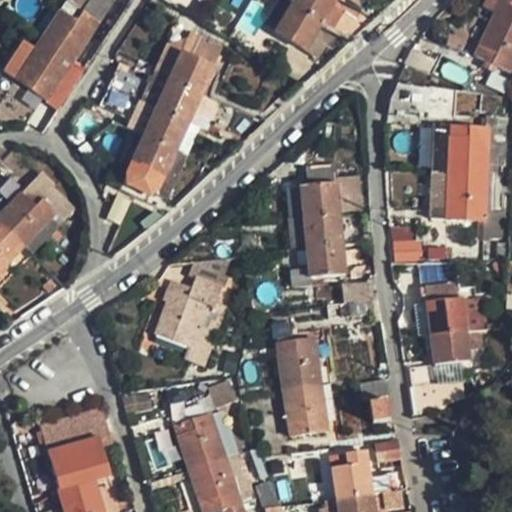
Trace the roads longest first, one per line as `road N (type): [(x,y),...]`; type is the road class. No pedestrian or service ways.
road 1 (residential): [(422,511),(380,224),(375,92),(359,60)]
road 2 (residential): [(359,60),(106,282)]
road 3 (residential): [(80,301),(142,511)]
road 4 (residential): [(46,142),(135,0)]
road 5 (residential): [(46,142),(89,183),(106,282)]
